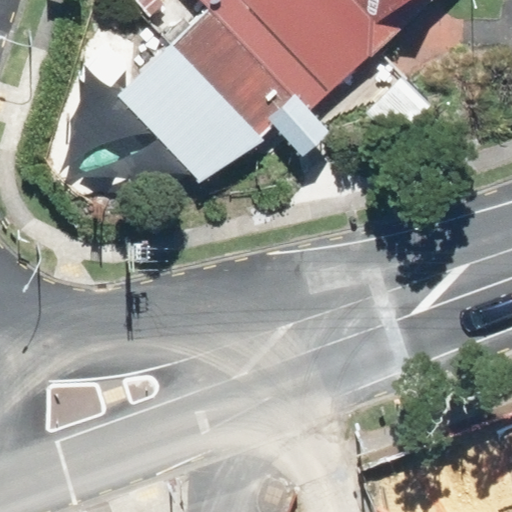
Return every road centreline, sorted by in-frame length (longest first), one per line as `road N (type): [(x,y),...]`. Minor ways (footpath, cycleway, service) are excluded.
road 1 (secondary): [(444,290),(215,411),(0,485)]
road 2 (secondary): [(0,337),(133,345),(251,325),(320,303),(444,290)]
road 3 (residential): [(511,511),(444,290)]
